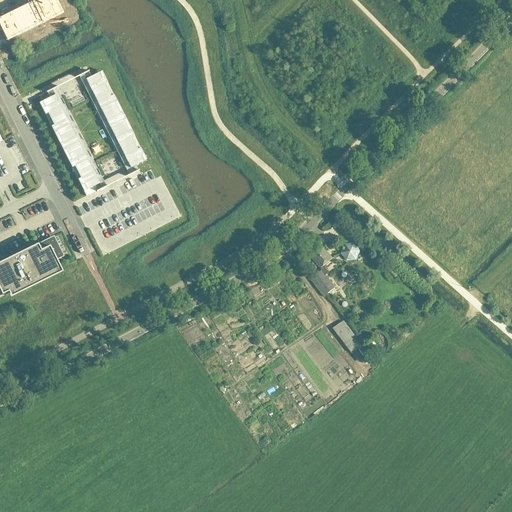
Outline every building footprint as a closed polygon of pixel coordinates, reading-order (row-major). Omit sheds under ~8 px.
[(0,42),(1,44),(7,41),(63,13),(56,0),(35,0),(0,17),(0,42)] [(92,76),(85,79),(130,168),(137,164),(143,161),(140,155),(143,154),(140,148),(137,149),(132,137),(134,136),(131,130),(129,132),(123,120),(125,118),(122,113),(120,114),(114,102),(116,101),(113,95),(111,96),(105,84),(107,83),(104,77),(102,79),(99,73),(92,76)] [(54,94),(42,101),(45,107),(42,109),(45,115),(48,113),(53,125),(51,126),(54,132),(56,131),(62,143),(60,144),(63,150),(65,149),(71,160),(69,162),(72,168),(74,166),(80,178),(78,179),(81,185),(83,184),(86,189),(83,190),(85,195),(96,190),(94,185),(99,182),(54,94)] [(57,267),(55,261),(61,258),(51,237),(28,248),(0,262),(0,291),(2,295),(57,267)] [(357,258),(360,251),(355,244),(346,246),(342,253),(348,260),(357,258)] [(332,259),(321,245),(308,255),(320,269),(320,268),(322,270),(312,278),(326,295),(336,287),(326,275),(329,273),(323,266),(332,259)] [(71,256),(84,253),(82,246),(70,249),(71,256)] [(343,321),(333,329),(351,353),(358,348),(365,358),(369,355),(362,345),(343,321)]
